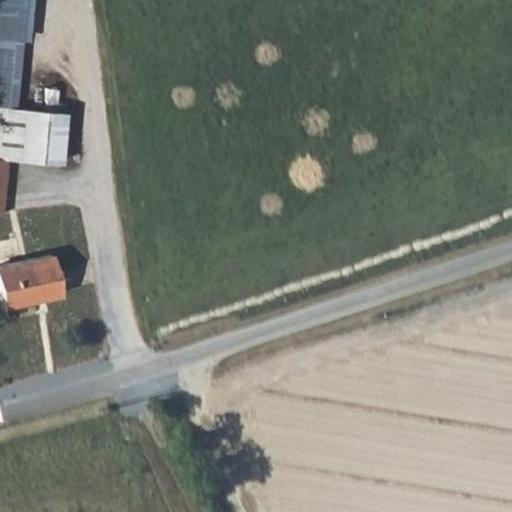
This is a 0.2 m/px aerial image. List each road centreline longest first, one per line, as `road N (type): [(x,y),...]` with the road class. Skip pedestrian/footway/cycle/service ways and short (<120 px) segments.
road 1 (unclassified): [(131,373),(511,248)]
road 2 (track): [(131,373),(75,0)]
road 3 (track): [(164,364),(233,511)]
road 4 (unclassified): [(131,373),(0,410)]
